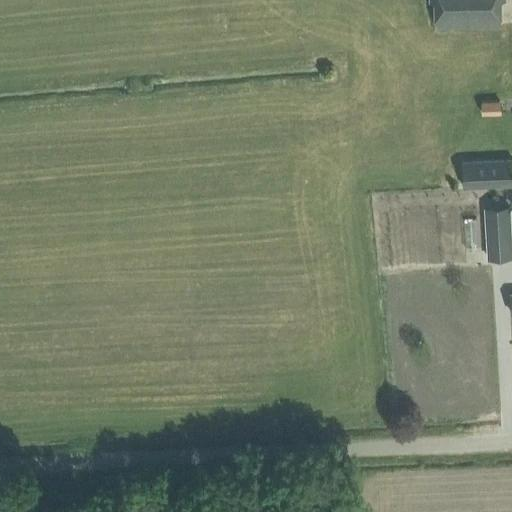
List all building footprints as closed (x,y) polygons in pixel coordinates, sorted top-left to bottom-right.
[(430,0),(431,1),(435,1),(436,25),(501,24),(500,0),(430,0)] [(482,100),(482,113),(501,112),(500,99),(482,100)] [(511,183),(511,158),(462,161),(463,185),(511,183)] [(511,251),(509,205),(486,206),(488,257),(511,255),(511,251)] [(418,284),(419,334),(452,332),(450,283),(418,284)]
